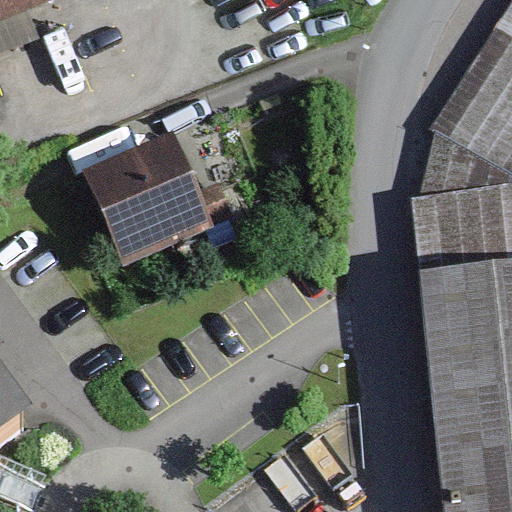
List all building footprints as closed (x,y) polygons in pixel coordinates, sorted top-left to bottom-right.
[(46,0),(0,0),(0,28),(50,11),(46,0)] [(511,12),(433,133),(511,184),(511,12)] [(176,152),(89,189),(130,283),(217,246),(176,152)] [(511,511),(511,209),(412,218),(436,511),(511,511)] [(0,448),(20,434),(0,406),(0,448)]
